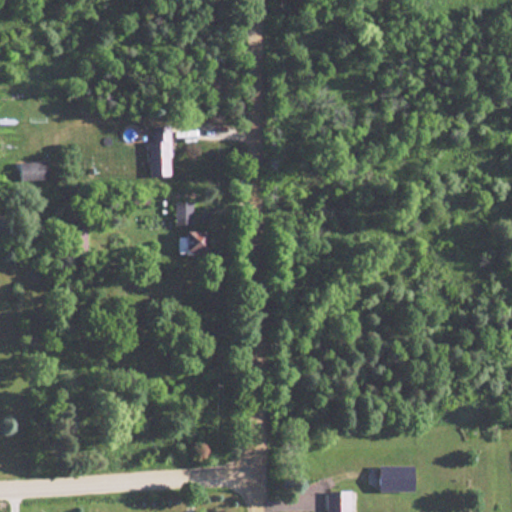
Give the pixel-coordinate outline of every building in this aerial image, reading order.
[(148,177),(170,177),(170,127),(148,127),(148,177)] [(49,180),(49,162),(19,162),(19,180),(49,180)] [(171,225),(188,225),(188,201),(170,201),(171,225)] [(174,237),(173,254),(202,254),(203,231),(181,230),(181,237),(174,237)] [(381,492),(417,492),(417,466),(381,466),(381,492)] [(351,511),(352,491),(327,491),(327,511),(351,511)]
